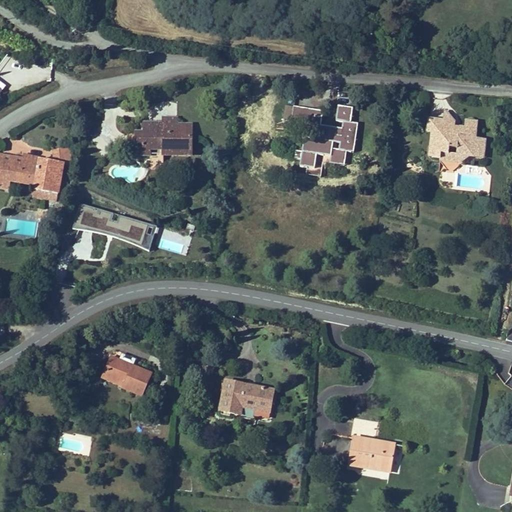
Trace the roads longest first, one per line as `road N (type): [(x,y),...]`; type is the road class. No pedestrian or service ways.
road 1 (tertiary): [(0,362),(104,299),(175,287),(511,352)]
road 2 (residential): [(0,125),(78,88),(206,65),(511,91)]
